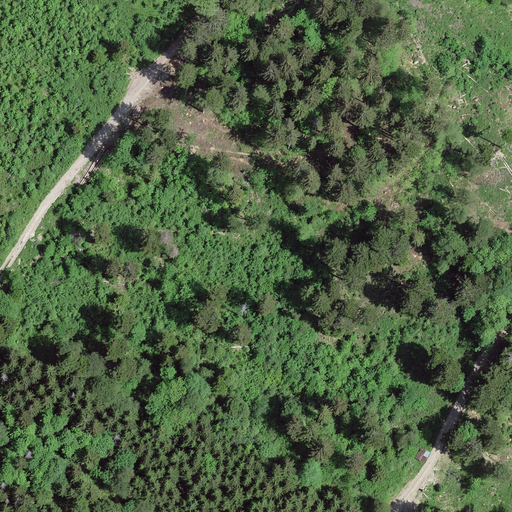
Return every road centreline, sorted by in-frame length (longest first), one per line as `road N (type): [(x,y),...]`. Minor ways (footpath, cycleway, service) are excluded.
road 1 (track): [(219,0),(59,189),(0,278)]
road 2 (track): [(402,511),(511,343)]
